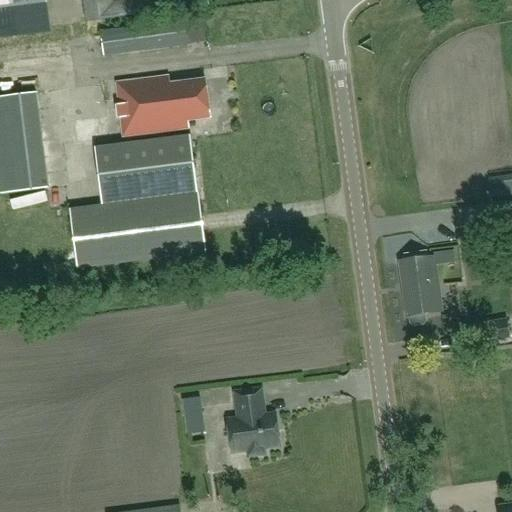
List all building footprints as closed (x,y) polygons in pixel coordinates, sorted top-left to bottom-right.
[(167,22),(100,32),(103,55),(190,43),(187,19),(167,22)] [(116,83),(123,136),(189,128),(188,120),(197,119),(210,118),(205,79),(170,83),(169,76),(116,83)] [(37,92),(0,96),(0,194),(49,188),(37,92)] [(77,269),(205,252),(203,233),(190,135),(115,145),(94,148),(101,205),(70,209),(77,269)] [(406,317),(409,316),(410,323),(413,326),(423,325),(425,321),(424,314),(441,312),(438,284),(434,256),(399,261),(406,317)] [(491,328),(462,333),(465,347),(510,339),(507,320),(490,323),(491,328)] [(264,416),(260,389),(235,393),(238,419),(227,421),(232,452),(248,450),(249,456),(263,454),(263,448),(279,446),(275,414),(264,416)] [(183,400),(185,418),(203,416),(201,398),(183,400)] [(511,511),(511,503),(497,506),(497,511),(511,511)]
